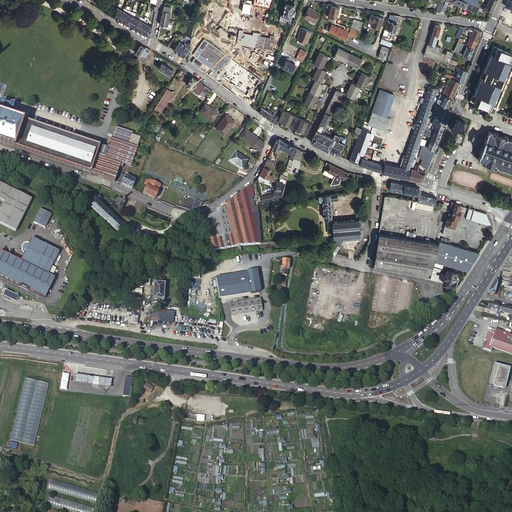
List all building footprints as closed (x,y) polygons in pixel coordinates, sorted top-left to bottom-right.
[(497,0),(489,0),(487,6),(486,7),(484,6),(485,5),(476,1),(476,0),(471,0),(471,3),(474,5),(475,5),(476,5),(480,7),(482,8),(492,12),(497,0)] [(295,4),(285,1),(282,15),(280,15),(279,20),(290,22),(292,15),(294,15),(296,9),(295,8),(296,7),(294,6),(295,4)] [(339,8),(331,6),(328,5),(326,14),(330,15),(335,17),(337,17),(339,8)] [(170,7),(164,6),(160,24),(164,24),(168,25),(171,12),(170,11),(170,7)] [(117,7),(115,17),(123,22),(127,12),(117,7)] [(308,7),(304,17),(316,22),(321,12),(308,7)] [(242,20),(244,12),(237,10),(235,18),(231,17),(228,28),(236,29),(239,19),(242,20)] [(127,12),(123,22),(126,24),(130,17),(131,14),(127,12)] [(258,16),(244,12),(242,20),(239,19),(236,29),(249,32),(252,23),(255,24),(258,16)] [(136,17),(131,14),(130,17),(126,24),(130,26),(135,17),(136,17)] [(383,18),(371,14),(368,22),(372,24),(371,26),(380,29),(383,18)] [(400,16),(390,14),(385,29),(389,30),(391,31),(394,32),(400,16)] [(139,19),(136,17),(135,17),(130,26),(135,28),(138,22),(139,19)] [(143,21),(139,19),(138,22),(135,28),(138,30),(143,21)] [(142,32),(147,23),(143,21),(138,30),(142,32)] [(152,26),(147,23),(142,32),(148,36),(151,35),(152,26)] [(436,25),(429,45),(434,47),(441,27),(436,25)] [(297,39),(307,43),(312,31),(302,27),(297,39)] [(236,29),(228,28),(224,45),(235,48),(247,51),(249,46),(246,45),(232,41),(236,29)] [(338,32),(330,28),(328,32),(336,36),(338,32)] [(476,41),(480,31),(473,28),(472,32),(470,38),(476,41)] [(249,32),(236,29),(232,41),(246,45),(249,32)] [(476,41),(470,38),(469,40),(467,45),(474,48),(476,41)] [(391,47),(392,43),(384,40),(382,39),(381,43),(391,47)] [(179,41),(174,50),(179,54),(184,45),(179,41)] [(458,52),(462,42),(458,41),(454,50),(455,51),(458,52)] [(139,46),(136,52),(139,54),(140,55),(145,46),(140,44),(139,46)] [(184,45),(179,54),(184,57),(185,55),(187,53),(189,49),(187,47),(184,45)] [(388,48),(381,45),(377,56),(385,59),(388,48)] [(429,45),(427,45),(424,55),(438,60),(441,52),(442,50),(434,47),(429,45)] [(469,58),(474,48),(467,45),(463,55),(469,58)] [(511,53),(491,45),(469,101),(494,111),(511,66),(511,53)] [(140,55),(139,54),(136,61),(140,63),(142,58),(143,54),(145,50),(146,47),(145,46),(140,55)] [(338,57),(347,61),(350,53),(338,47),(333,58),(337,60),(338,57)] [(247,51),(235,48),(232,62),(256,68),(260,55),(247,51)] [(304,60),(308,51),(302,48),(297,57),(304,60)] [(318,65),(322,67),(325,60),(328,61),(330,57),(319,51),(314,63),(318,65)] [(350,53),(347,61),(353,64),(352,67),(356,69),(361,58),(350,53)] [(445,54),(443,62),(448,63),(451,55),(446,53),(445,54)] [(292,70),(295,63),(286,59),(285,61),(282,60),(280,65),(292,70)] [(174,70),(162,63),(159,68),(169,76),(174,70)] [(326,69),(322,67),(318,65),(312,77),(315,79),(323,83),(325,78),(323,77),(326,69)] [(466,73),(467,71),(452,66),(451,68),(459,71),(458,74),(465,76),(466,73)] [(359,75),(355,83),(360,85),(363,87),(369,75),(368,75),(358,70),(356,74),(359,75)] [(464,80),(465,76),(458,74),(456,77),(453,76),(452,79),(459,82),(462,83),(464,80)] [(198,80),(192,76),(187,84),(192,88),(198,80)] [(452,98),(459,82),(452,79),(448,77),(446,83),(445,87),(447,88),(446,90),(444,89),(441,94),(445,95),(452,98)] [(323,83),(315,79),(304,102),(315,107),(317,103),(315,102),(322,87),(324,88),(326,84),(323,83)] [(209,90),(210,89),(198,80),(192,88),(194,89),(204,96),(209,90)] [(360,85),(355,83),(351,81),(348,89),(345,87),(343,91),(353,97),(360,85)] [(438,89),(429,85),(413,132),(422,135),(423,132),(424,130),(425,127),(426,124),(427,120),(428,117),(429,114),(430,109),(430,108),(432,102),(433,101),(435,97),(436,92),(438,89)] [(173,93),(166,89),(154,107),(161,111),(173,93)] [(344,93),(336,89),(328,106),(335,110),(344,93)] [(393,93),(379,89),(372,110),(386,115),(393,93)] [(441,104),(446,106),(448,107),(452,98),(445,95),(443,100),(441,104)] [(218,113),(205,103),(200,111),(212,120),(218,113)] [(261,106),(259,112),(268,118),(276,124),(278,119),(279,117),(280,116),(272,112),(271,113),(261,106)] [(325,111),(333,115),(335,110),(328,106),(325,111)] [(280,116),(279,117),(278,119),(282,121),(289,124),(296,128),(303,131),(307,133),(312,122),(283,108),(280,116)] [(0,142),(90,173),(96,154),(99,145),(86,141),(77,138),(1,112),(0,111),(0,142)] [(325,111),(311,141),(329,150),(335,138),(335,137),(331,136),(325,133),(326,130),(331,119),(333,115),(325,111)] [(389,117),(372,111),(367,123),(385,129),(389,117)] [(235,120),(227,114),(217,128),(225,134),(235,120)] [(463,122),(458,119),(457,119),(456,119),(455,120),(456,121),(453,127),(452,129),(453,130),(453,131),(454,131),(455,130),(456,130),(457,129),(458,130),(458,131),(459,132),(459,133),(459,134),(460,134),(460,133),(461,133),(462,132),(463,132),(463,131),(462,131),(462,130),(464,124),(464,125),(465,123),(465,124),(466,123),(465,122),(465,121),(464,121),(463,122)] [(436,126),(443,128),(445,125),(446,123),(439,120),(436,125),(436,126)] [(111,139),(137,148),(140,138),(133,135),(132,135),(132,133),(115,127),(111,139)] [(255,139),(257,136),(246,128),(240,135),(253,145),(256,140),(255,139)] [(362,128),(362,129),(368,131),(366,136),(362,148),(360,153),(363,154),(371,131),(369,130),(362,128)] [(511,171),(511,139),(508,138),(508,136),(507,136),(506,136),(505,135),(505,136),(504,135),(503,135),(499,134),(497,133),(498,132),(496,132),(495,131),(493,132),(489,131),(486,139),(485,138),(481,151),(482,151),(479,160),(483,161),(483,162),(484,163),(485,163),(486,164),(486,163),(488,164),(488,163),(492,165),(494,166),(494,167),(495,167),(495,168),(497,167),(498,167),(511,171)] [(409,144),(417,147),(418,147),(419,144),(421,139),(422,138),(422,135),(413,132),(409,144)] [(360,134),(358,138),(355,145),(362,148),(366,136),(360,134)] [(430,141),(437,144),(438,141),(439,138),(432,136),(431,138),(430,141)] [(130,167),(137,148),(111,139),(111,138),(107,148),(104,156),(104,157),(120,163),(123,164),(130,167)] [(274,144),(279,146),(283,140),(280,138),(276,139),(274,144)] [(329,150),(339,155),(345,143),(340,140),(335,138),(329,150)] [(295,154),(297,147),(283,140),(281,148),(291,153),(295,154)] [(428,147),(434,149),(436,146),(437,144),(430,141),(428,147)] [(409,144),(405,155),(413,157),(417,147),(409,144)] [(104,156),(107,148),(99,145),(96,154),(104,156)] [(423,145),(418,157),(423,159),(428,147),(425,146),(423,145)] [(300,160),(304,151),(297,147),(295,154),(294,157),(300,160)] [(430,159),(434,149),(428,147),(423,159),(422,160),(429,163),(430,159)] [(353,150),(349,160),(356,163),(358,159),(360,153),(353,150)] [(235,164),(240,156),(236,152),(230,160),(235,164)] [(96,154),(90,173),(96,175),(100,176),(102,177),(105,178),(113,181),(119,167),(120,163),(104,157),(104,156),(96,154)] [(405,155),(401,167),(412,170),(412,169),(414,169),(415,163),(412,162),(413,157),(405,155)] [(248,160),(240,156),(235,164),(242,169),(248,160)] [(361,160),(360,164),(379,171),(379,170),(380,169),(380,168),(380,167),(380,166),(380,165),(380,164),(379,163),(362,158),(361,160)] [(265,164),(275,168),(276,163),(267,159),(265,164)] [(385,165),(384,171),(410,177),(412,170),(401,167),(385,163),(385,165)] [(349,173),(348,172),(332,164),(329,171),(346,179),(349,173)] [(270,169),(264,166),(260,174),(262,175),(266,177),(269,173),(270,169)] [(412,170),(410,177),(420,180),(421,179),(423,178),(424,175),(425,173),(417,170),(414,169),(412,169),(412,170)] [(120,173),(116,182),(131,189),(135,179),(120,173)] [(146,185),(143,193),(155,198),(159,191),(158,190),(161,184),(149,180),(147,179),(145,184),(146,185)] [(403,192),(405,184),(392,181),(390,190),(403,192)] [(279,182),(276,190),(283,192),(285,184),(280,182),(279,182)] [(251,184),(246,188),(250,208),(255,207),(252,196),(254,195),(251,184)] [(414,194),(420,195),(420,193),(421,190),(419,187),(405,184),(403,192),(414,194)] [(216,234),(208,235),(211,251),(233,246),(237,246),(240,245),(244,245),(259,244),(258,211),(256,212),(251,213),(250,208),(246,188),(226,204),(228,213),(232,234),(216,237),(216,234)] [(262,196),(262,200),(281,196),(282,193),(283,192),(276,190),(275,193),(262,196)] [(23,201),(13,196),(8,193),(0,209),(0,223),(15,230),(28,203),(23,201)] [(338,200),(337,193),(323,195),(323,201),(324,218),(327,218),(329,217),(332,217),(330,201),(338,200)] [(420,193),(420,195),(418,201),(435,204),(437,198),(430,196),(420,193)] [(125,208),(130,198),(123,195),(121,199),(118,198),(117,201),(116,204),(125,208)] [(182,199),(179,205),(191,210),(200,208),(201,206),(190,202),(189,201),(182,199)] [(119,230),(122,232),(125,227),(95,200),(91,206),(99,213),(104,218),(107,221),(111,224),(114,227),(117,229),(119,230)] [(460,208),(460,205),(452,202),(450,209),(453,211),(451,218),(449,217),(450,213),(449,212),(443,233),(442,234),(452,237),(458,215),(459,215),(461,211),(460,210),(459,210),(460,208)] [(471,219),(474,209),(469,207),(466,218),(471,219)] [(51,214),(40,208),(33,222),(45,227),(51,214)] [(471,219),(493,226),(493,225),(493,224),(493,221),(492,218),(491,217),(490,216),(489,215),(485,213),(477,210),(474,209),(471,219)] [(222,214),(221,210),(204,216),(204,217),(207,224),(207,226),(208,235),(216,234),(216,237),(232,234),(228,213),(222,214)] [(360,235),(359,219),(334,221),(333,221),(334,232),(335,238),(348,236),(353,236),(357,235),(360,235)] [(485,235),(488,228),(482,226),(480,233),(485,235)] [(376,259),(376,260),(375,268),(387,270),(402,273),(417,276),(421,277),(428,279),(439,243),(439,242),(429,240),(415,238),(395,235),(391,235),(379,233),(376,259)] [(21,260),(1,250),(0,251),(0,274),(45,297),(55,276),(48,273),(59,251),(32,237),(21,260)] [(468,270),(480,251),(450,243),(440,240),(440,241),(434,260),(449,265),(468,270)] [(439,267),(433,265),(429,279),(435,281),(439,267)] [(140,269),(139,278),(139,285),(150,286),(150,270),(140,269)] [(443,283),(455,285),(455,284),(456,285),(457,284),(458,281),(457,280),(456,280),(456,279),(455,278),(457,271),(447,269),(446,271),(444,271),(443,276),(444,277),(443,283)] [(218,298),(261,292),(258,270),(215,276),(218,298)] [(501,272),(500,272),(487,292),(488,294),(494,296),(496,290),(497,285),(501,272)] [(139,285),(139,278),(90,275),(89,282),(139,285)] [(164,282),(164,278),(160,278),(160,281),(157,281),(157,282),(153,282),(153,299),(164,300),(165,283),(164,282)] [(230,304),(232,315),(263,309),(261,297),(230,304)] [(499,304),(491,302),(490,309),(497,311),(499,304)] [(511,314),(511,307),(499,304),(497,311),(511,314)] [(215,328),(216,320),(175,315),(174,322),(215,328)] [(511,334),(496,329),(495,333),(488,331),(484,340),(486,341),(483,349),(491,352),(493,348),(511,354),(511,334)] [(504,388),(510,368),(495,363),(489,383),(504,388)] [(62,375),(60,390),(66,390),(68,376),(62,375)] [(92,386),(93,379),(75,377),(74,384),(92,386)] [(131,387),(133,378),(125,377),(124,386),(131,387)] [(49,383),(25,378),(20,401),(13,431),(10,440),(34,446),(49,383)] [(110,382),(98,380),(97,387),(109,389),(110,382)] [(154,387),(146,382),(142,389),(150,393),(154,387)] [(123,396),(130,397),(131,387),(124,386),(123,396)] [(21,444),(10,440),(8,447),(19,451),(21,444)] [(152,468),(155,463),(148,459),(146,464),(152,468)] [(99,492),(50,478),(48,489),(96,503),(99,492)] [(92,511),(94,508),(52,496),(50,505),(73,511),(92,511)]
